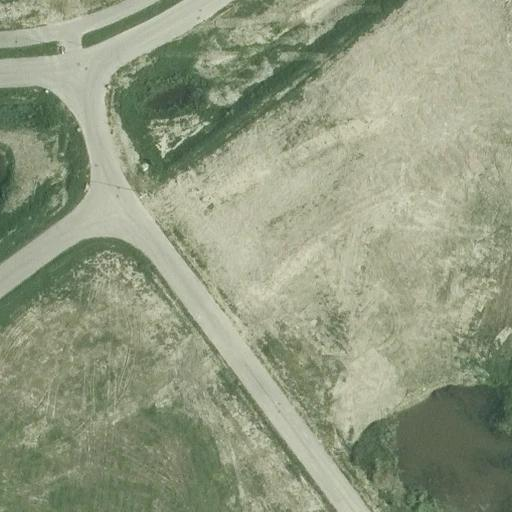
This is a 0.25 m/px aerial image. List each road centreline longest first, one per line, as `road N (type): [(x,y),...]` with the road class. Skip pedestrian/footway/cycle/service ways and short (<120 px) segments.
road 1 (unclassified): [(115,196),(352,511)]
road 2 (unclassified): [(208,0),(162,33),(79,67)]
road 3 (unclassified): [(0,284),(115,196)]
road 4 (unclassified): [(115,196),(79,67)]
